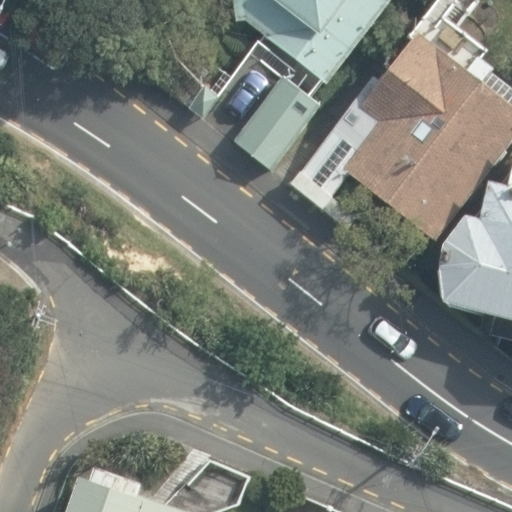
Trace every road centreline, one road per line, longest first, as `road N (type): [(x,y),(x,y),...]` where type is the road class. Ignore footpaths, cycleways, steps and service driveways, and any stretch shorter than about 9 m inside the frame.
road 1 (secondary): [(0,72),(114,140),(511,445)]
road 2 (residential): [(456,511),(182,384),(119,368),(101,372),(61,409),(14,511)]
